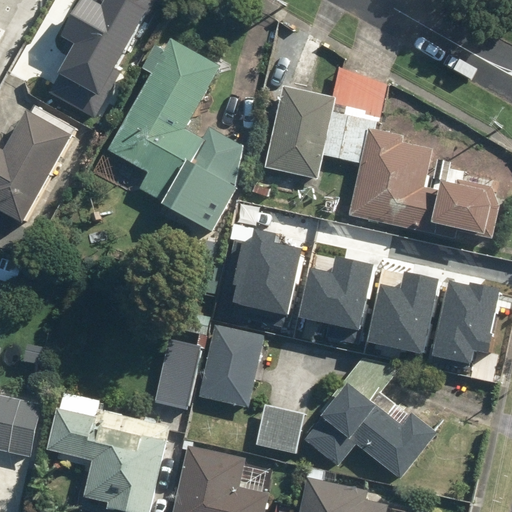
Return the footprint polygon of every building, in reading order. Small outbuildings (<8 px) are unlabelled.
[(117,0),(115,8),(92,0),(83,28),(68,41),(31,75),(70,116),(131,60),(147,6),(126,0),(117,0)] [(191,131),(225,67),(173,40),(167,52),(157,47),(145,70),(153,75),(112,153),(150,173),(140,193),(219,235),(242,190),(229,183),(247,147),(211,128),(205,139),(191,131)] [(284,92),(267,170),(322,182),(328,157),(363,164),(370,130),(374,112),(284,92)] [(0,216),(27,230),(77,132),(34,110),(11,155),(0,149),(0,216)] [(432,153),(405,147),(407,139),(370,130),(363,164),(351,216),(492,247),(504,195),(427,178),(432,153)] [(233,243),(217,307),(284,324),(303,249),(275,242),(277,234),(256,229),(253,240),(243,245),(233,243)] [(311,269),(298,330),(358,343),(375,262),(334,254),(331,273),(311,269)] [(378,280),(365,342),(425,355),(442,274),(402,266),(398,284),(378,280)] [(451,283),(434,355),(469,364),(473,348),(486,351),(501,288),(472,281),(471,287),(451,283)] [(253,410),(270,337),(217,324),(200,397),(253,410)] [(206,336),(170,329),(155,404),(191,412),(206,336)] [(327,418),(306,441),(339,470),(361,446),(403,483),(445,436),(435,427),(403,398),(399,403),(385,390),(402,371),(373,346),(344,379),(353,386),(339,401),(335,397),(321,412),(327,418)] [(112,511),(154,511),(173,430),(98,414),(101,404),(63,395),(51,453),(97,463),(88,500),(110,505),(109,511),(112,511)] [(0,399),(0,452),(32,461),(45,411),(0,399)] [(307,416),(267,407),(258,445),(298,455),(307,416)] [(246,461),(188,448),(174,511),(267,511),(271,493),(240,486),(246,461)] [(387,511),(389,506),(362,500),(363,493),(311,482),(304,511),(387,511)]
